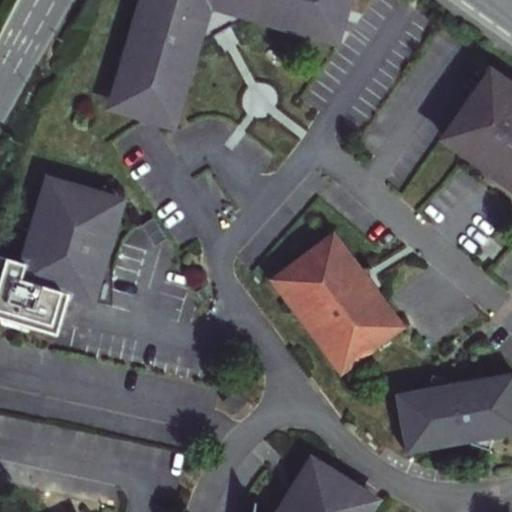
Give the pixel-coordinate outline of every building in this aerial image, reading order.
[(141,0),(119,77),(124,79),(123,83),(122,89),(123,93),(124,97),(127,102),(133,108),(136,109),(141,111),(140,116),(171,125),(195,45),(223,30),(250,16),(335,42),(344,10),(339,8),(341,3),(341,0),(141,0)] [(511,87),(489,73),(443,139),(474,161),(477,156),(488,170),(511,187),(511,87)] [(123,83),(124,79),(119,77),(110,107),(140,116),(141,111),(136,109),(133,108),(127,102),(124,97),(123,93),(122,89),(123,83)] [(474,161),(468,168),(480,181),(488,170),(477,156),(474,161)] [(108,237),(119,201),(47,179),(23,261),(0,254),(0,317),(57,334),(69,293),(89,299),(99,268),(108,237)] [(152,216),(140,224),(153,244),(165,236),(152,216)] [(274,280),(341,369),(399,326),(371,288),(363,277),(356,268),(332,236),(274,280)] [(111,238),(108,237),(99,268),(111,271),(111,238)] [(363,277),(371,288),(371,268),(356,268),(363,277)] [(427,388),(395,394),(405,453),(465,442),(482,448),(486,439),(493,437),(511,433),(511,372),(454,383),(427,388)] [(432,375),(427,388),(454,383),(432,375)] [(220,402),(232,414),(244,402),(232,390),(220,402)] [(493,437),(486,439),(482,448),(489,450),(493,437)] [(366,511),(373,503),(308,463),(295,486),(283,505),(278,511),(253,511),(252,511),(251,511),(366,511)] [(295,486),(279,490),(283,505),(295,486)]
